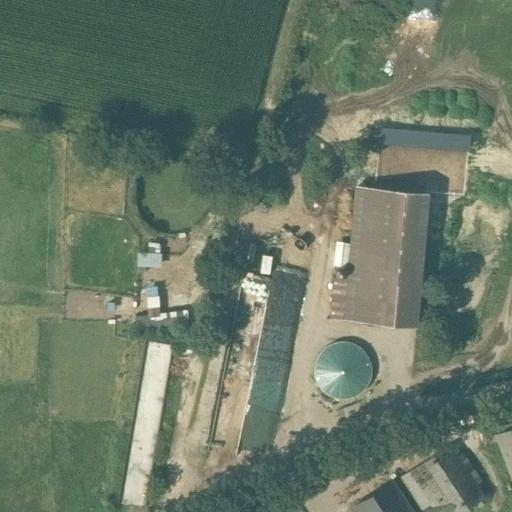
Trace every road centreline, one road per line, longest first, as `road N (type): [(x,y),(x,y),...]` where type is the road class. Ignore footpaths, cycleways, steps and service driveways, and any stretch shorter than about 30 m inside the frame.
road 1 (track): [(175,511),(294,0)]
road 2 (unclassified): [(175,511),(397,419),(511,385)]
